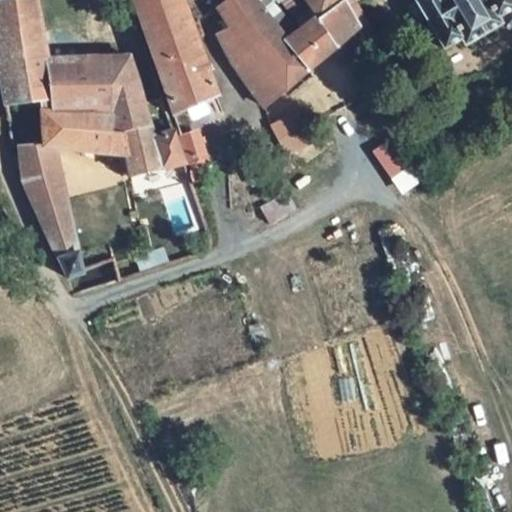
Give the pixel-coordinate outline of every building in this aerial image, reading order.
[(48,50),(36,0),(0,0),(0,64),(5,101),(44,96),(46,100),(58,96),(48,50)] [(36,0),(48,50),(87,47),(86,0),(36,0)] [(192,52),(189,41),(186,27),(176,0),(134,0),(154,65),(192,52)] [(276,102),(301,79),(282,51),(247,0),(231,0),(212,13),(221,27),(255,83),(276,102)] [(335,10),(348,32),(355,46),(367,39),(345,0),(294,0),(310,28),(335,10)] [(509,5),(506,0),(414,0),(440,45),(461,33),(466,41),(493,26),(490,15),(509,5)] [(310,28),(282,51),(301,79),(304,77),(348,32),(335,10),(310,28)] [(207,22),(211,31),(221,27),(212,13),(208,15),(207,20),(207,22)] [(197,25),(186,27),(189,41),(200,37),(197,25)] [(130,45),(87,47),(48,50),(58,96),(46,100),(49,122),(8,127),(10,142),(19,143),(51,138),(122,148),(130,173),(182,159),(176,140),(173,133),(160,135),(130,45)] [(170,118),(212,107),(192,52),(154,65),(170,118)] [(259,118),(276,102),(255,83),(239,99),(259,118)] [(8,127),(49,122),(46,100),(44,96),(5,101),(8,127)] [(267,125),(287,157),(310,142),(291,111),(267,125)] [(182,159),(191,187),(201,182),(198,166),(204,156),(195,134),(176,140),(182,159)] [(23,184),(52,242),(68,235),(51,138),(19,143),(23,184)] [(387,140),(370,150),(399,195),(416,184),(387,140)] [(67,273),(82,266),(68,235),(52,242),(67,273)]
